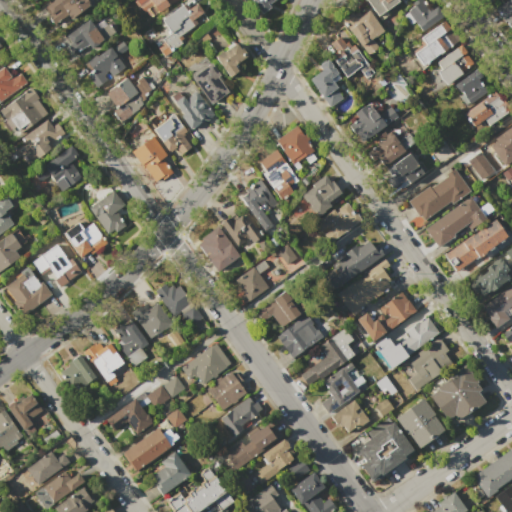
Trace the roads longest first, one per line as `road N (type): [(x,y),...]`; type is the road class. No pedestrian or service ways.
road 1 (residential): [(368,511),(0,2)]
road 2 (tertiary): [(310,0),(251,116),(197,196),(96,298),(0,370)]
road 3 (residential): [(511,393),(228,0)]
road 4 (residential): [(137,511),(0,322)]
road 5 (residential): [(511,416),(381,511)]
